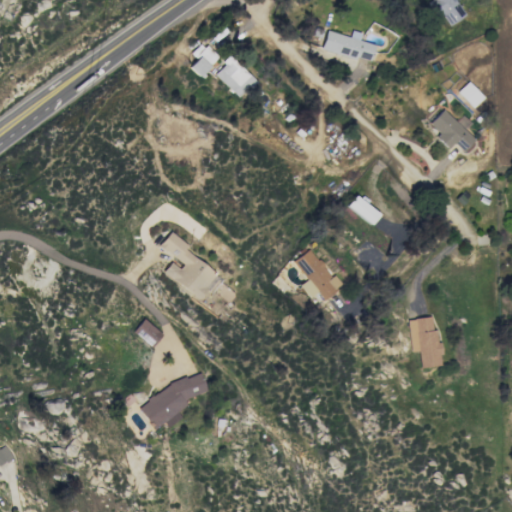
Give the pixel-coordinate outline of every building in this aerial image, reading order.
[(430,0),(426,3),(436,19),(441,15),(448,26),(464,15),(453,0),(430,0)] [(359,33),(349,30),(348,36),(324,31),(320,50),(368,61),(372,44),(357,41),(359,33)] [(217,56),(205,46),(187,66),(199,77),(217,56)] [(237,98),(254,82),(230,56),(213,72),(237,98)] [(456,91),(471,107),(482,97),(467,81),(456,91)] [(454,121),(441,109),(427,123),(438,132),(434,137),(447,149),(452,143),(461,152),(473,139),(463,130),(467,125),(458,116),(454,121)] [(345,205),(369,224),(377,214),(353,195),(345,205)] [(217,277),(182,249),(185,245),(167,231),(155,246),(172,259),(161,272),(199,301),(217,277)] [(291,261),(322,299),(338,286),(307,248),(291,261)] [(406,319),(409,352),(417,351),(419,367),(437,365),(432,316),(406,319)] [(129,332),(149,348),(160,334),(140,318),(129,332)] [(204,391),(198,375),(136,398),(148,430),(164,424),(164,425),(179,420),(175,409),(184,406),(182,399),(204,391)] [(4,444),(0,447),(0,463),(11,456),(4,444)]
